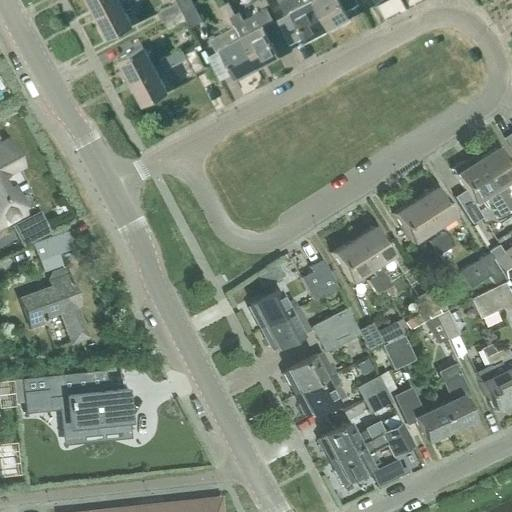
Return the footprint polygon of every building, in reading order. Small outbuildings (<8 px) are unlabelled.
[(87,0),(95,14),(119,1),(118,0),(87,0)] [(124,10),(132,6),(130,3),(128,0),(120,0),(119,1),(95,14),(107,37),(132,24),(124,10)] [(176,0),(177,2),(183,11),(184,14),(189,21),(192,26),(202,20),(191,0),(176,0)] [(326,26),(312,0),(279,0),(286,12),(290,10),(305,38),(326,26)] [(312,0),(326,26),(348,15),(340,0),(312,0)] [(229,1),(224,3),(219,6),(226,18),(236,13),(235,12),(229,1)] [(157,12),(163,22),(183,11),(177,2),(157,12)] [(230,27),(232,30),(237,27),(256,63),(278,52),(263,23),(274,18),(267,6),(244,18),(240,9),(235,12),(236,13),(226,18),(230,27)] [(189,21),(184,14),(183,11),(163,22),(169,32),(189,21)] [(216,49),(219,48),(233,75),(256,63),(237,27),(232,30),(230,27),(210,38),(216,49)] [(118,58),(130,81),(155,67),(143,45),(118,58)] [(187,58),(184,54),(181,48),(170,54),(175,64),(186,59),(187,58)] [(204,67),(194,48),(184,54),(187,58),(186,59),(193,73),(204,67)] [(175,64),(170,54),(159,60),(164,69),(175,64)] [(142,103),(167,90),(155,67),(130,81),(142,103)] [(0,222),(21,212),(9,189),(21,183),(13,166),(16,164),(4,142),(0,144),(0,222)] [(505,193),(501,185),(511,178),(493,148),(472,161),(491,191),(494,197),(504,212),(511,207),(503,195),(505,193)] [(461,161),(448,169),(470,204),(480,197),(486,206),(489,204),(497,216),(504,212),(494,197),(491,191),(472,161),(464,166),(461,161)] [(431,187),(410,200),(429,230),(450,217),(431,187)] [(410,200),(390,214),(408,243),(429,230),(410,200)] [(387,257),(369,227),(348,240),(367,270),(367,269),(371,276),(380,290),(388,285),(380,272),(381,271),(377,263),(387,257)] [(63,233),(30,245),(40,270),(58,264),(55,254),(69,249),(63,233)] [(433,237),(443,251),(444,250),(450,247),(441,233),(433,237)] [(449,257),(444,250),(443,251),(433,237),(426,242),(439,263),(449,257)] [(346,283),(367,270),(348,240),(327,253),(346,283)] [(495,245),(485,252),(486,253),(489,257),(502,277),(503,278),(511,273),(511,272),(511,246),(500,253),(495,245)] [(476,259),(456,272),(466,289),(486,277),(491,284),(502,277),(489,257),(486,253),(476,259)] [(321,294),(334,287),(320,260),(307,267),(310,272),(298,278),(309,300),(322,294),(321,294)] [(276,265),(255,276),(261,288),(282,276),(276,265)] [(64,269),(51,274),(52,279),(66,274),(64,269)] [(55,285),(30,294),(16,298),(27,328),(41,323),(40,320),(57,313),(69,344),(86,338),(75,307),(77,306),(66,274),(52,279),(55,285)] [(371,276),(364,281),(373,295),(380,290),(371,276)] [(501,308),(502,311),(511,306),(511,304),(505,289),(502,282),(467,299),(477,319),(501,308)] [(249,305),(245,307),(252,319),(255,317),(260,326),(294,308),(289,300),(281,304),(274,290),(248,304),(249,305)] [(406,330),(421,321),(433,316),(439,314),(434,306),(425,291),(413,298),(420,312),(402,322),(406,330)] [(444,311),(439,314),(433,316),(443,338),(454,332),(448,321),(456,317),(451,307),(443,311),(444,311)] [(294,308),(260,326),(265,336),(261,338),(268,349),(271,347),(272,349),(298,335),(306,331),(294,308)] [(308,327),(315,340),(350,322),(342,308),(321,319),(321,320),(308,327)] [(444,338),(443,338),(433,316),(421,321),(424,329),(428,327),(435,342),(444,338)] [(365,350),(378,344),(399,334),(406,330),(402,322),(400,318),(393,322),(373,331),(369,322),(355,330),(365,350)] [(350,322),(315,340),(322,353),(356,335),(350,322)] [(399,334),(378,344),(390,370),(412,360),(399,334)] [(511,399),(511,392),(493,352),(489,344),(477,349),(485,366),(472,372),(477,382),(490,410),(511,399)] [(511,365),(511,366),(503,348),(493,352),(511,392),(511,365)] [(284,371),(280,374),(286,385),(291,385),(295,393),(331,374),(326,364),(324,365),(317,353),(284,371)] [(448,399),(433,406),(445,431),(469,420),(458,398),(465,394),(451,364),(435,372),(448,399)] [(117,389),(117,385),(116,386),(116,389),(104,390),(102,370),(17,379),(21,412),(22,412),(22,407),(61,402),(62,409),(64,409),(66,428),(74,428),(75,436),(121,431),(121,437),(123,437),(117,389)] [(375,376),(381,389),(383,392),(392,388),(383,372),(375,376)] [(331,374),(295,393),(300,401),(296,404),(302,416),(307,415),(341,397),(334,385),(336,384),(331,374)] [(353,387),(360,401),(381,389),(375,376),(353,387)] [(421,442),(445,431),(433,406),(418,413),(406,388),(390,396),(403,424),(411,420),(421,442)] [(381,389),(360,401),(367,414),(388,402),(383,392),(381,389)] [(319,437),(315,440),(321,451),(326,450),(330,459),(356,445),(366,440),(361,430),(351,436),(345,423),(319,437)] [(356,445),(330,459),(335,467),(331,471),(339,486),(341,487),(354,480),(353,475),(368,467),(373,464),(367,451),(383,442),(390,456),(409,446),(398,423),(380,432),(367,440),(366,440),(356,445)] [(375,423),(362,430),(367,440),(380,432),(375,423)] [(393,461),(369,472),(375,486),(399,475),(393,461)] [(218,511),(217,499),(190,502),(191,511),(218,511)] [(164,511),(191,511),(190,502),(163,504),(164,511)]
